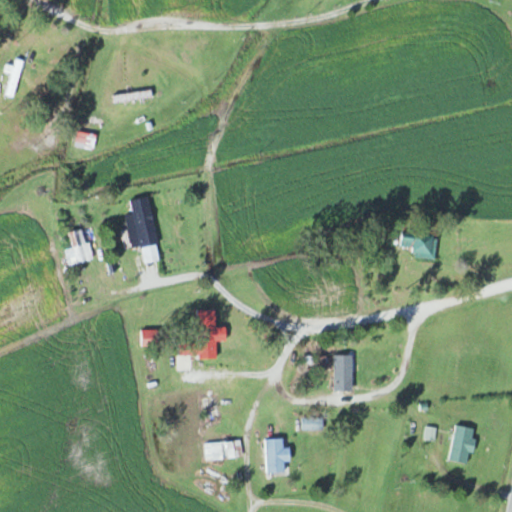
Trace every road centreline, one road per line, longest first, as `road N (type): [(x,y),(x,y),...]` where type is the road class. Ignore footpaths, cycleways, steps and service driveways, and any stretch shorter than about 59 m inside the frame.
road 1 (residential): [(511,281),(341,322),(294,325),(230,304),(218,292),(208,238),(203,95),(190,73),(123,34)]
road 2 (residential): [(379,0),(274,25),(123,34),(21,0)]
